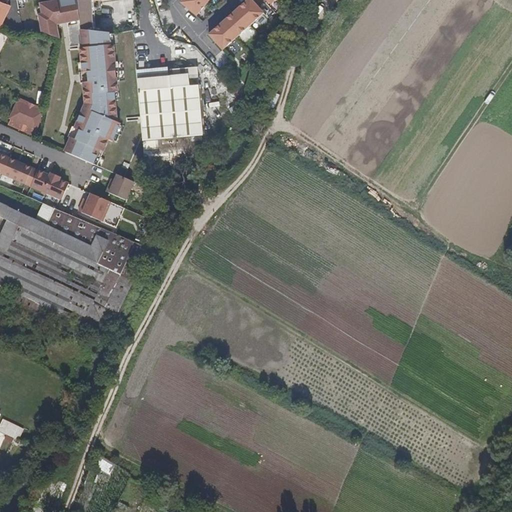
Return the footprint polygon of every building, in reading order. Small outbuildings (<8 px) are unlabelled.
[(77,0),(62,0),(41,4),(43,15),(39,15),(40,20),(56,25),(79,20),(77,0)] [(77,0),(79,20),(80,30),(93,31),(91,0),(77,0)] [(208,3),(205,0),(183,0),(180,4),(196,18),(208,3)] [(251,0),(248,0),(237,11),(251,26),(264,14),(251,0)] [(0,27),(10,6),(0,3),(0,27)] [(237,11),(223,23),(236,39),(251,26),(237,11)] [(56,25),(40,20),(43,33),(59,39),(56,25)] [(236,39),(223,23),(209,36),(223,51),(236,39)] [(81,72),(78,73),(79,84),(82,84),(84,104),(74,129),(71,127),(67,138),(70,139),(64,152),(97,167),(108,140),(112,142),(120,123),(116,122),(116,119),(114,92),(117,91),(116,80),(119,80),(118,61),(115,62),(112,34),(93,31),(80,30),(81,48),(79,48),(81,72)] [(137,81),(187,76),(187,77),(197,76),(197,68),(167,71),(167,68),(136,71),(137,81)] [(187,76),(137,81),(142,142),(202,137),(198,87),(188,87),(187,77),(187,76)] [(29,108),(17,102),(9,119),(22,125),(29,108)] [(44,114),(29,108),(22,125),(40,133),(44,114)] [(142,142),(145,173),(171,171),(170,160),(195,158),(194,148),(203,147),(202,137),(142,142)] [(0,173),(2,175),(9,159),(0,154),(0,173)] [(26,185),(33,169),(9,159),(2,175),(26,185)] [(49,176),(38,171),(30,188),(47,195),(47,194),(62,200),(69,184),(60,180),(58,177),(53,175),(50,176),(49,176)] [(134,182),(117,175),(112,186),(110,184),(106,192),(126,201),(134,182)] [(79,212),(103,222),(111,202),(91,194),(88,201),(86,206),(82,205),(79,212)] [(0,285),(60,314),(73,320),(70,324),(87,332),(88,327),(105,336),(146,247),(54,208),(46,225),(35,220),(0,202),(0,285)] [(54,208),(43,204),(35,220),(46,225),(54,208)] [(0,301),(87,344),(90,336),(57,321),(60,314),(0,285),(0,301)] [(0,432),(18,440),(23,428),(1,419),(0,422),(0,432)] [(93,465),(109,474),(114,465),(98,456),(93,465)] [(89,500),(100,505),(111,480),(99,475),(89,500)]
